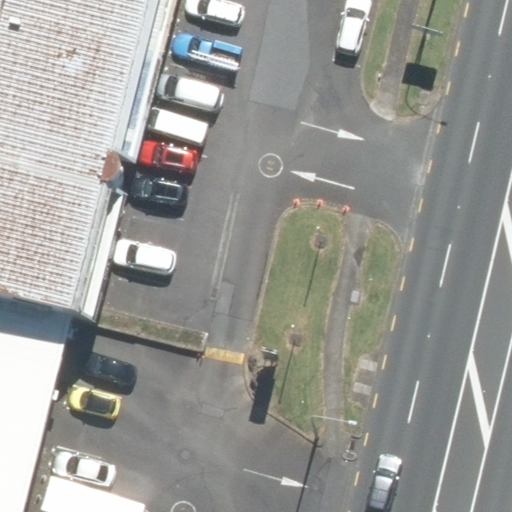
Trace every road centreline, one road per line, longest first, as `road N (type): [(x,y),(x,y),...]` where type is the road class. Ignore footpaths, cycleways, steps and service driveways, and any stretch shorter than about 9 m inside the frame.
road 1 (unknown): [(202,511),(196,486),(221,328),(265,170)]
road 2 (primary): [(462,511),(511,309)]
